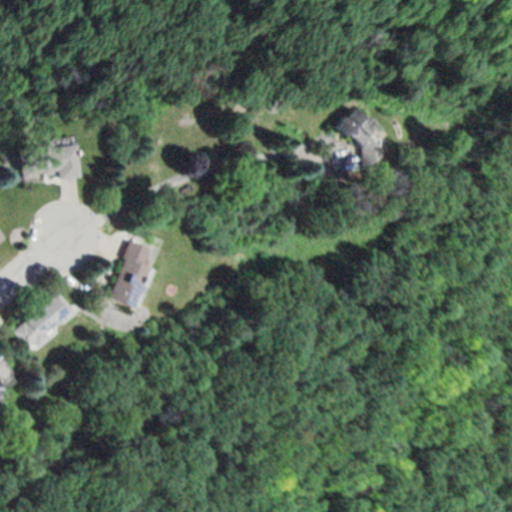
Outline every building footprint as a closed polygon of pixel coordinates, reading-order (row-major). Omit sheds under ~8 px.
[(352,103),(334,124),(359,146),(386,142),(384,131),(352,103)] [(21,179),(17,144),(74,138),(78,173),(21,179)] [(126,237),(101,297),(129,309),(147,266),(139,262),(146,246),(126,237)] [(53,290),(12,329),(28,347),(70,308),(53,290)] [(0,358),(0,376),(9,368),(0,358)]
